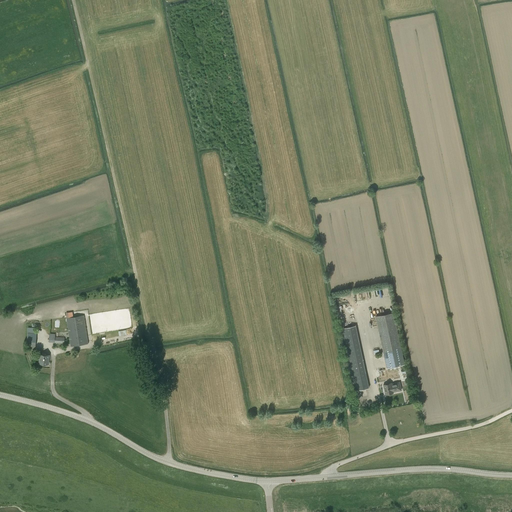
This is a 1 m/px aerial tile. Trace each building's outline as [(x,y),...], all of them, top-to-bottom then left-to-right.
[(405,364),(399,336),(394,312),(376,316),(387,368),(405,364)] [(84,315),(66,318),(71,346),(88,344),(84,315)] [(356,325),(340,329),(354,391),(369,388),(356,325)] [(49,355),(40,354),(39,364),(48,365),(49,355)] [(400,382),(392,384),(392,383),(383,385),(385,395),(393,393),(393,392),(401,390),(400,382)]
